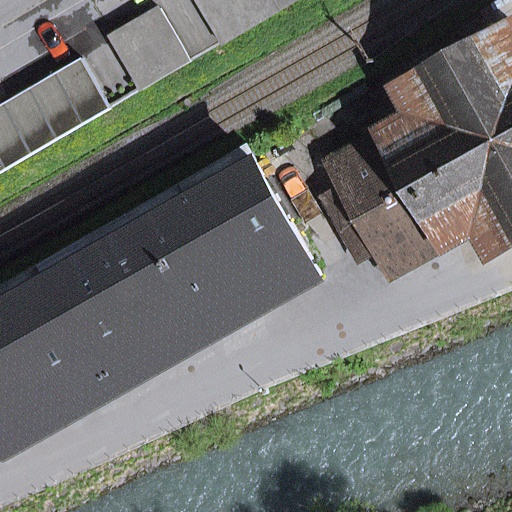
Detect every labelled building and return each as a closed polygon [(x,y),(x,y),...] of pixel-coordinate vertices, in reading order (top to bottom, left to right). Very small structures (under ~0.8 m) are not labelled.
[(196,0),(223,46),(254,27),(237,0),(196,0)] [(237,0),(254,27),(284,10),(278,0),(237,0)] [(278,0),(284,10),(300,0),(278,0)] [(137,24),(167,76),(192,62),(161,10),(137,24)] [(112,38),(143,91),(167,76),(137,24),(112,38)] [(479,230),(494,256),(511,246),(511,28),(401,89),(415,115),(329,162),(392,276),(479,230)] [(113,110),(83,60),(31,90),(61,140),(113,110)] [(5,105),(35,155),(61,140),(31,90),(5,105)] [(0,108),(0,154),(9,170),(35,155),(5,105),(0,108)] [(0,175),(9,170),(0,154),(0,175)] [(14,457),(326,280),(260,164),(0,310),(0,454),(3,453),(14,457)]
